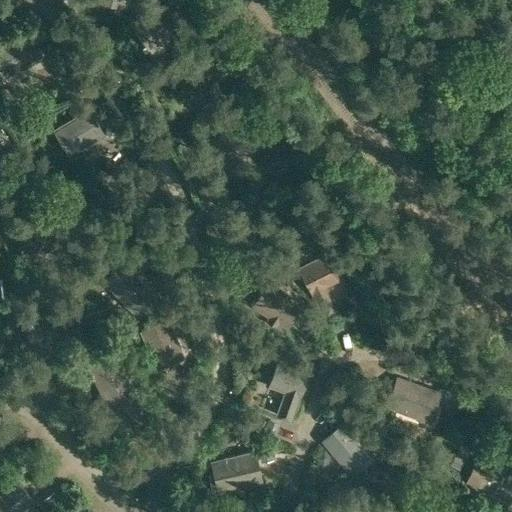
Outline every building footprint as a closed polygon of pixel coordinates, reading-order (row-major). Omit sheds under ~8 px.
[(170,0),(165,0),(133,26),(152,51),(188,23),(170,0)] [(31,32),(0,47),(0,61),(8,76),(44,58),(31,32)] [(213,43),(175,69),(191,93),(229,68),(213,43)] [(89,109),(53,131),(68,156),(104,134),(89,109)] [(248,116),(207,141),(223,169),(264,144),(248,116)] [(56,231),(17,236),(21,262),(60,256),(56,231)] [(325,285),(340,278),(327,253),(299,267),(323,314),(337,307),(325,285)] [(123,261),(101,283),(133,315),(155,292),(123,261)] [(286,327),(302,302),(268,281),(252,305),(286,327)] [(167,320),(140,332),(157,373),(185,361),(167,320)] [(115,424),(146,409),(118,350),(87,366),(115,424)] [(279,356),(269,387),(285,392),(277,415),(290,419),(308,366),(279,356)] [(396,376),(385,407),(432,424),(443,392),(396,376)] [(342,422),(321,439),(353,477),(374,460),(342,422)] [(461,444),(450,464),(460,470),(471,450),(461,444)] [(255,449),(209,460),(216,492),(262,482),(255,449)] [(511,468),(477,454),(466,483),(511,501),(511,468)] [(15,476),(0,488),(0,511),(22,511),(35,502),(15,476)]
